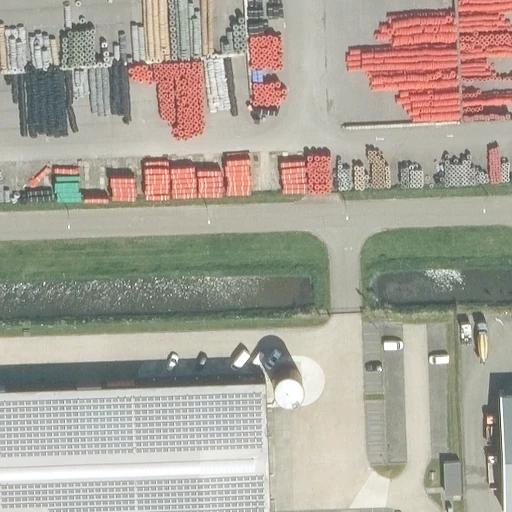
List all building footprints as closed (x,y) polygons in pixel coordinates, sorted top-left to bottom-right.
[(199,373),(201,374),(203,374),(205,374),(207,372),(208,371),(209,368),(209,366),(208,364),(207,363),(205,362),(203,361),(201,362),(199,362),(197,364),(196,366),(196,368),(196,370),(197,372),(199,373)] [(215,373),(217,374),(219,374),(221,374),(223,372),(224,371),(224,369),(224,366),(224,365),(222,363),(220,362),(218,361),(216,362),(214,363),(213,364),(212,366),(212,368),(212,370),(213,372),(215,373)] [(232,372),(234,373),(236,373),(238,373),(240,372),(241,370),(242,368),(242,366),(241,364),(239,362),(238,361),(236,361),(234,361),(232,362),(230,363),(229,365),(229,367),(229,369),(230,371),(232,372)] [(183,374),(185,375),(187,375),(189,375),(191,373),(192,372),(193,369),(193,367),(192,365),(191,364),(189,363),(187,362),(185,363),(183,363),(181,365),(180,367),(180,369),(180,371),(181,373),(183,374)] [(153,376),(155,377),(157,377),(159,376),(161,375),(162,373),(162,371),(162,369),(162,367),(160,366),(158,364),(156,364),(154,364),(152,365),(151,367),(150,368),(150,371),(150,373),(151,375),(153,376)] [(169,376),(171,376),(173,376),(175,376),(177,375),(178,373),(178,371),(178,369),(177,367),(176,365),(174,364),(172,364),(170,364),(168,365),(167,366),(166,368),(165,370),(166,372),(167,374),(169,376)] [(282,367),(280,367),(277,369),(274,373),(272,376),(271,380),(271,384),(272,388),(275,392),(278,395),(280,396),(282,397),(285,397),(287,397),(290,397),(292,396),(294,395),(296,394),(299,391),(301,388),(302,384),(302,381),(301,377),(300,374),(298,371),(295,368),(294,367),(292,367),(290,366),(288,366),(286,366),(284,366),(282,367)] [(269,511),(264,376),(0,385),(0,511),(269,511)] [(511,511),(511,391),(499,392),(502,511),(511,511)] [(445,457),(447,489),(463,489),(462,456),(445,457)]
